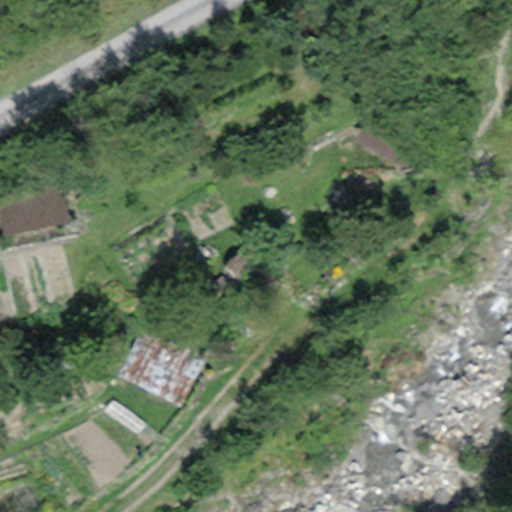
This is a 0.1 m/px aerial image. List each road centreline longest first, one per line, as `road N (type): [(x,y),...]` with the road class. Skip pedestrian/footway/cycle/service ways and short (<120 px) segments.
road 1 (residential): [(0,116),(215,0)]
road 2 (track): [(112,511),(195,438),(230,381)]
